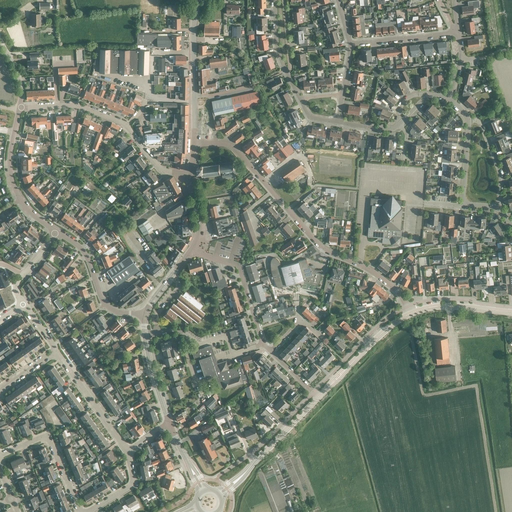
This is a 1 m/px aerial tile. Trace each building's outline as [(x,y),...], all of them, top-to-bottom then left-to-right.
[(265,0),(257,0),(258,6),(257,6),(257,14),(264,14),(264,8),(266,8),(265,0)] [(462,7),(463,15),(474,14),(473,8),(480,7),(479,0),(468,2),(469,6),(462,7)] [(232,6),(232,5),(227,5),(227,14),(239,14),(239,5),(232,6)] [(323,14),(324,18),(333,15),(332,9),(327,11),(326,7),(317,10),(319,15),(323,14)] [(293,19),(294,23),(303,22),(302,13),(305,13),(304,8),(296,8),(296,12),(292,12),(292,19),(293,19)] [(32,26),(40,26),(40,14),(30,14),(30,18),(32,18),(32,26)] [(333,15),(324,18),(325,21),(321,22),(322,28),(331,26),(330,22),(335,21),(333,15)] [(353,23),(368,21),(368,20),(364,20),(364,15),(352,16),(353,23)] [(434,18),(430,19),(431,29),(438,28),(438,25),(442,25),(441,19),(439,15),(434,16),(434,18)] [(415,31),(416,30),(419,29),(419,25),(418,16),(413,17),(412,21),(408,21),(409,31),(412,31),(412,32),(415,31)] [(431,29),(430,19),(425,19),(425,17),(419,17),(420,27),(424,27),(424,30),(431,29)] [(466,27),(467,34),(475,33),(474,22),(479,22),(478,17),(471,18),(472,21),(465,22),(466,27)] [(168,25),(168,28),(172,28),(172,29),(180,28),(180,18),(172,19),(172,25),(168,25)] [(263,34),(263,30),(267,30),(267,18),(258,18),(258,30),(257,30),(257,34),(263,34)] [(383,34),(390,34),(388,18),(388,22),(384,23),(383,18),(382,19),(383,34)] [(388,18),(390,34),(397,33),(396,21),(390,22),(390,18),(388,18)] [(406,31),(409,31),(408,21),(404,22),(403,18),(397,18),(398,27),(402,26),(403,32),(403,33),(407,32),(406,31)] [(383,34),(382,19),(381,19),(381,23),(377,23),(377,19),(374,19),(375,24),(377,35),(383,34)] [(353,23),(353,29),(369,28),(369,26),(365,27),(364,22),(368,22),(368,21),(353,23)] [(205,36),(220,36),(220,22),(205,22),(205,36)] [(241,36),(241,26),(233,26),(233,37),(241,36)] [(294,31),(294,37),(304,36),(303,33),(307,32),(306,26),(299,27),(299,31),(294,31)] [(330,38),(339,35),(337,30),(332,31),(331,27),(323,29),(324,36),(329,34),(330,38)] [(369,28),(353,29),(354,36),(366,35),(366,36),(370,35),(370,33),(366,33),(365,29),(369,29),(369,28)] [(265,35),(256,36),(257,44),(260,44),(261,50),(268,49),(267,43),(268,43),(268,39),(266,40),(265,35)] [(340,41),(339,35),(330,38),(330,41),(327,42),(329,48),(336,46),(335,43),(340,41)] [(172,49),(180,49),(180,36),(157,36),(157,47),(172,47),(172,49)] [(304,36),(294,37),(295,43),(300,43),(300,46),(308,45),(307,40),(304,40),(304,36)] [(468,40),(469,48),(479,46),(478,39),(468,40)] [(449,41),(442,42),(443,54),(446,53),(446,51),(450,51),(449,41)] [(435,43),(436,52),(439,52),(439,54),(443,54),(442,42),(435,43)] [(425,55),(429,55),(428,43),(421,44),(422,53),(425,53),(425,55)] [(213,50),(207,50),(207,45),(199,45),(199,54),(213,54),(213,50)] [(412,57),(415,57),(414,45),(407,45),(408,55),(411,55),(412,57)] [(335,61),(340,60),(340,61),(339,52),(338,52),(338,48),(323,49),(323,54),(329,53),(330,61),(332,61),(332,63),(335,62),(335,61)] [(99,73),(148,74),(149,50),(100,49),(99,73)] [(363,62),(371,61),(372,64),(377,64),(376,56),(371,56),(370,49),(362,50),(363,62)] [(39,52),(29,53),(29,57),(30,57),(31,61),(27,61),(27,69),(38,68),(37,60),(36,60),(36,57),(39,57),(39,52)] [(305,53),(296,54),(297,66),(306,65),(305,53)] [(267,54),(258,57),(260,61),(263,60),(267,70),(275,67),(271,57),(268,58),(267,54)] [(175,56),(169,56),(169,59),(172,59),(172,63),(175,63),(175,64),(185,64),(185,56),(175,56)] [(219,72),(228,70),(226,57),(210,59),(211,68),(218,67),(219,72)] [(199,86),(208,85),(207,77),(207,75),(210,75),(210,68),(198,69),(199,86)] [(464,76),(463,83),(470,85),(473,74),(475,75),(476,71),(468,69),(467,72),(465,72),(464,76)] [(357,82),(357,85),(366,87),(366,84),(361,83),(363,73),(355,72),(353,82),(357,82)] [(431,74),(432,80),(433,87),(436,86),(436,85),(444,85),(443,75),(435,75),(435,74),(431,74)] [(312,80),(309,80),(310,90),(316,89),(315,84),(318,84),(318,76),(312,77),(312,80)] [(323,76),(318,76),(318,84),(319,88),(322,88),(322,89),(328,88),(327,78),(324,79),(323,76)] [(310,90),(309,80),(306,80),(306,77),(303,77),(298,79),(301,84),(304,84),(304,91),(310,90)] [(424,77),(417,78),(418,88),(425,87),(424,77)] [(273,78),(266,81),(269,86),(271,85),(274,90),(284,85),(280,78),(274,81),(273,78)] [(188,99),(188,82),(185,82),(185,84),(180,84),(180,82),(174,82),(168,81),(168,86),(180,86),(180,92),(175,92),(175,99),(179,99),(188,99)] [(400,94),(407,91),(403,81),(395,85),(400,94)] [(208,85),(199,86),(199,94),(205,93),(205,91),(217,88),(216,83),(208,85)] [(76,95),(79,87),(70,84),(67,92),(76,95)] [(83,97),(88,99),(93,86),(91,85),(89,92),(86,90),(83,97)] [(366,87),(357,85),(356,88),(352,88),(351,91),(351,92),(350,98),(358,100),(360,90),(365,91),(366,87)] [(391,96),(394,93),(388,87),(385,91),(391,96)] [(93,101),(98,103),(103,90),(101,89),(99,93),(98,95),(96,94),(93,101)] [(283,91),(275,94),(280,103),(282,101),(285,106),(292,102),(287,92),(285,94),(283,91)] [(469,91),(462,94),(464,97),(466,100),(464,102),(472,109),(478,103),(470,96),(472,94),(469,91)] [(103,105),(107,107),(113,94),(110,93),(109,97),(108,99),(105,98),(103,105)] [(388,104),(389,103),(392,106),(396,101),(389,95),(386,99),(384,98),(381,101),(385,104),(386,104),(387,104),(388,104)] [(112,109),(117,111),(122,97),(120,97),(117,103),(115,102),(112,109)] [(122,112),(127,114),(132,101),(130,100),(127,107),(124,106),(122,112)] [(181,115),(188,115),(188,104),(163,103),(163,107),(179,107),(180,107),(181,107),(181,115)] [(368,108),(369,105),(361,103),(360,107),(350,105),(350,108),(349,108),(348,113),(359,115),(360,110),(367,111),(368,108)] [(429,109),(435,115),(439,112),(432,105),(429,109)] [(389,120),(392,113),(382,109),(380,116),(389,120)] [(435,115),(429,109),(425,113),(431,119),(435,115)] [(289,116),(290,120),(299,115),(296,110),(291,112),(290,110),(284,112),(286,117),(289,116)] [(243,123),(250,119),(248,114),(240,117),(240,118),(237,120),(232,124),(223,130),(227,135),(241,125),(239,121),(241,119),(243,123)] [(299,115),(290,120),(292,123),(289,124),(291,129),(298,126),(297,123),(302,121),(299,115)] [(496,121),(500,119),(499,115),(490,119),(491,122),(487,124),(491,134),(500,131),(496,121)] [(61,125),(61,126),(62,129),(64,129),(64,126),(64,122),(63,116),(56,116),(56,125),(61,125)] [(39,124),(39,117),(31,118),(31,124),(32,124),(32,128),(39,127),(39,124)] [(39,117),(39,124),(46,123),(46,129),(50,128),(50,120),(46,120),(46,117),(39,117)] [(216,130),(225,128),(223,117),(219,118),(219,120),(214,121),(216,130)] [(86,126),(88,127),(91,121),(84,118),(81,124),(86,126)] [(419,118),(415,122),(422,129),(424,130),(428,126),(426,125),(419,118)] [(172,131),(179,131),(179,128),(188,128),(188,121),(181,121),(181,120),(179,120),(179,123),(172,123),(172,131)] [(91,121),(88,127),(85,135),(83,139),(89,142),(92,133),(94,134),(96,130),(99,131),(102,125),(91,121)] [(102,134),(101,136),(109,140),(112,133),(116,135),(118,132),(117,131),(119,126),(111,122),(109,127),(106,126),(103,131),(102,134)] [(422,129),(415,122),(412,126),(413,127),(411,129),(411,130),(410,131),(410,132),(411,133),(411,134),(420,135),(422,133),(420,131),(422,129)] [(139,136),(144,134),(140,123),(136,125),(135,127),(139,136)] [(313,137),(317,137),(318,127),(312,127),(312,129),(311,128),(310,131),(308,131),(306,139),(313,140),(313,137)] [(318,127),(317,137),(320,138),(319,141),(325,142),(326,134),(323,133),(324,128),(318,127)] [(179,128),(179,131),(178,134),(174,134),(173,136),(172,138),(173,138),(187,139),(188,128),(179,128)] [(335,140),(336,130),(331,129),(330,134),(327,134),(326,142),(331,143),(332,140),(335,140)] [(260,130),(253,134),(255,138),(263,133),(260,130)] [(342,131),(336,130),(335,140),(338,141),(337,144),(343,145),(344,137),(341,136),(342,131)] [(237,143),(245,137),(241,132),(232,138),(237,143)] [(353,143),(355,133),(349,132),(348,137),(345,137),(344,145),(350,146),(350,143),(353,143)] [(172,138),(171,138),(170,142),(164,142),(164,138),(161,138),(161,136),(162,136),(162,133),(156,133),(156,135),(157,139),(153,139),(153,135),(146,135),(146,141),(148,144),(149,144),(154,144),(154,142),(159,142),(162,142),(162,152),(168,151),(174,151),(176,151),(185,153),(187,153),(187,139),(177,138),(173,138),(172,138)] [(361,134),(355,133),(353,143),(356,144),(356,147),(361,148),(363,140),(360,139),(361,134)] [(496,146),(505,143),(503,140),(506,139),(504,133),(497,136),(499,139),(494,141),(496,146)] [(287,143),(284,140),(285,139),(282,136),(275,142),(273,143),(275,145),(278,150),(287,143)] [(121,138),(114,144),(120,151),(125,147),(127,145),(121,138)] [(243,147),(243,148),(245,151),(246,150),(247,152),(248,151),(254,158),(261,153),(257,147),(258,146),(252,139),(243,147)] [(31,153),(33,146),(32,146),(33,141),(24,140),(23,145),(24,145),(23,152),(31,153)] [(411,150),(421,151),(421,147),(425,147),(426,142),(417,141),(417,144),(412,144),(411,150)] [(288,144),(287,143),(278,150),(279,151),(276,154),(275,153),(274,154),(276,157),(277,156),(281,161),(293,151),(288,144)] [(505,143),(496,146),(498,151),(503,149),(504,153),(511,150),(509,144),(506,145),(505,143)] [(125,150),(126,152),(121,155),(125,161),(127,160),(133,154),(132,153),(135,150),(131,145),(126,149),(125,150)] [(449,146),(443,145),(442,145),(441,149),(447,150),(447,154),(456,155),(456,149),(449,149),(449,146)] [(416,156),(416,160),(423,161),(424,155),(420,154),(421,151),(411,150),(411,156),(416,156)] [(504,166),(511,162),(511,160),(511,159),(511,158),(511,153),(511,152),(504,155),(505,159),(502,160),(504,166)] [(441,162),(442,162),(448,162),(448,160),(456,160),(456,155),(447,154),(446,157),(441,156),(441,162)] [(130,171),(135,166),(143,160),(139,155),(135,159),(133,156),(127,161),(129,163),(126,166),(130,171)] [(259,168),(265,175),(272,171),(275,168),(267,158),(262,162),(264,164),(259,168)] [(143,160),(135,166),(137,169),(135,170),(136,172),(139,175),(144,171),(142,168),(146,164),(143,160)] [(288,183),(306,170),(298,160),(281,172),(288,183)] [(448,162),(442,162),(441,166),(442,166),(442,170),(446,171),(456,172),(456,166),(448,166),(449,163),(448,162)] [(202,178),(203,178),(203,179),(206,179),(206,177),(207,177),(207,176),(209,176),(209,177),(210,177),(210,176),(213,175),(213,176),(213,175),(216,175),(216,176),(217,176),(217,175),(220,174),(220,175),(221,175),(220,174),(222,173),(222,178),(232,177),(232,172),(234,172),(232,163),(220,165),(219,164),(219,165),(216,165),(216,164),(215,164),(215,165),(212,166),(212,165),(211,165),(211,166),(209,166),(209,165),(208,165),(208,166),(205,166),(204,166),(203,166),(201,166),(201,168),(199,168),(199,167),(198,167),(198,168),(197,168),(197,169),(198,169),(199,172),(197,172),(197,173),(199,173),(199,174),(200,174),(200,173),(202,173),(202,178)] [(28,164),(21,164),(21,170),(22,170),(22,173),(28,172),(31,172),(31,166),(37,166),(37,164),(28,164)] [(150,184),(157,178),(151,170),(144,175),(150,184)] [(441,176),(441,179),(447,179),(448,176),(455,177),(456,172),(446,171),(446,176),(441,176)] [(28,172),(22,173),(22,177),(24,183),(31,180),(29,174),(28,172)] [(155,195),(177,183),(173,176),(165,180),(166,180),(162,182),(163,184),(153,190),(155,195)] [(445,187),(445,188),(454,188),(455,183),(447,182),(447,179),(441,179),(441,182),(441,187),(445,187)] [(247,185),(243,188),(246,193),(248,191),(255,200),(262,195),(255,185),(254,186),(251,182),(247,185)] [(177,183),(155,195),(157,198),(154,199),(156,201),(153,203),(155,206),(154,207),(157,211),(160,208),(162,207),(159,204),(162,202),(169,197),(180,191),(177,183)] [(27,188),(31,192),(36,188),(32,184),(27,188)] [(144,193),(150,188),(148,185),(141,189),(144,193)] [(31,192),(35,196),(35,197),(40,192),(36,188),(31,192)] [(446,193),(454,194),(454,188),(445,188),(445,192),(440,192),(440,195),(446,196),(446,193)] [(175,200),(183,196),(180,191),(169,197),(162,202),(163,204),(165,203),(165,204),(174,199),(175,200)] [(35,197),(39,201),(44,197),(40,192),(35,197)] [(127,196),(122,201),(127,205),(131,199),(127,196)] [(392,196),(389,199),(382,198),(382,200),(381,200),(381,199),(374,199),(371,199),(370,206),(372,206),(370,224),(369,224),(368,237),(383,238),(382,243),(391,244),(391,245),(400,246),(402,230),(401,230),(403,208),(401,207),(401,200),(395,200),(392,196)] [(44,197),(39,201),(43,206),(48,201),(44,197)] [(180,201),(179,201),(165,211),(167,220),(182,216),(190,214),(186,199),(180,201)] [(56,215),(60,210),(55,206),(56,204),(53,202),(48,209),(56,215)] [(241,207),(244,210),(250,205),(248,202),(241,207)] [(297,208),(302,214),(310,207),(307,204),(306,205),(304,203),(297,208)] [(267,212),(269,215),(275,210),(271,205),(270,206),(267,204),(262,209),(266,213),(267,212)] [(217,212),(220,212),(219,205),(210,207),(212,218),(218,216),(217,212)] [(310,207),(302,214),(307,219),(313,213),(311,210),(312,209),(310,207)] [(15,209),(10,213),(15,220),(18,219),(19,221),(22,219),(15,209)] [(240,214),(243,221),(250,219),(246,209),(240,214)] [(275,210),(269,215),(272,218),(270,219),(274,224),(279,219),(280,219),(278,216),(280,215),(275,210)] [(327,227),(327,220),(318,219),(318,216),(322,217),(322,215),(318,210),(313,214),(315,216),(314,216),(314,223),(318,223),(317,227),(327,227)] [(15,220),(10,213),(6,216),(8,219),(5,221),(9,228),(17,222),(15,220)] [(66,222),(70,216),(65,213),(61,218),(66,222)] [(438,221),(438,213),(431,213),(430,224),(436,225),(435,230),(440,231),(441,221),(438,221)] [(183,224),(191,224),(190,214),(182,216),(183,224)] [(453,227),(453,216),(445,215),(445,226),(453,227)] [(66,222),(70,225),(74,220),(70,216),(66,222)] [(465,229),(472,229),(473,220),(469,219),(469,217),(461,216),(460,226),(466,226),(465,229)] [(227,218),(223,219),(210,222),(214,234),(219,233),(219,236),(235,232),(234,229),(233,225),(229,226),(227,218)] [(473,220),(472,229),(479,230),(479,227),(485,228),(486,218),(477,218),(477,220),(473,220)] [(496,235),(503,231),(497,223),(496,224),(495,222),(494,220),(491,219),(488,226),(491,227),(496,235)] [(70,225),(75,229),(79,223),(74,220),(70,225)] [(0,221),(0,231),(2,230),(4,232),(8,228),(4,222),(1,223),(0,221)] [(140,229),(148,224),(146,221),(138,226),(140,229)] [(79,223),(75,229),(80,232),(84,227),(79,223)] [(273,231),(276,235),(281,231),(287,238),(294,232),(289,227),(290,227),(287,224),(285,226),(282,223),(273,231)] [(151,230),(148,224),(140,229),(143,235),(151,230)] [(191,224),(183,224),(181,224),(177,225),(178,229),(178,235),(191,234),(191,224)] [(27,235),(29,237),(35,230),(30,226),(29,228),(27,231),(25,229),(24,229),(21,234),(25,237),(26,235),(27,235)] [(90,233),(88,230),(83,235),(87,239),(88,239),(91,242),(98,234),(93,229),(90,233)] [(35,230),(29,237),(32,240),(30,242),(35,245),(39,240),(36,238),(40,234),(35,230)] [(106,233),(104,230),(97,236),(99,239),(106,233)] [(337,244),(338,234),(333,234),(333,236),(330,235),(329,244),(337,244)] [(350,247),(350,241),(345,240),(345,239),(343,239),(344,234),(341,234),(340,246),(350,247)] [(12,238),(4,245),(7,247),(15,241),(15,240),(12,238)] [(92,244),(100,254),(106,249),(103,245),(105,244),(102,239),(99,241),(98,241),(97,240),(92,244)] [(257,239),(250,241),(252,247),(259,241),(257,239)] [(291,241),(281,247),(284,253),(294,246),(291,241)] [(298,253),(307,247),(306,246),(306,245),(305,245),(303,242),(295,247),(295,248),(293,249),(294,250),(296,249),(298,253)] [(502,252),(511,251),(511,245),(505,245),(505,242),(497,243),(498,248),(502,248),(502,252)] [(466,244),(459,245),(460,253),(466,252),(465,249),(467,249),(466,244)] [(17,251),(15,254),(22,260),(26,255),(22,251),(24,249),(19,245),(15,249),(17,251)] [(62,258),(66,252),(58,245),(52,253),(55,255),(57,254),(62,258)] [(176,262),(182,253),(176,249),(169,260),(171,261),(168,265),(172,267),(176,262)] [(103,262),(116,257),(115,255),(109,258),(108,255),(109,253),(107,251),(103,254),(104,256),(101,257),(103,262)] [(154,263),(156,265),(159,263),(161,260),(154,251),(147,257),(153,264),(154,263)] [(511,258),(511,251),(502,252),(502,256),(498,257),(499,260),(499,262),(507,261),(507,258),(511,258)] [(12,263),(14,261),(18,265),(22,260),(15,254),(13,256),(11,255),(10,256),(7,253),(5,257),(12,263)] [(410,262),(415,258),(410,254),(406,259),(410,262)] [(120,262),(115,266),(107,271),(115,283),(137,268),(129,256),(125,259),(120,262)] [(116,257),(103,262),(105,267),(112,265),(110,262),(113,261),(115,266),(120,262),(119,259),(119,258),(117,259),(116,257)] [(315,269),(314,269),(314,266),(313,265),(310,266),(309,265),(308,264),(308,263),(307,262),(307,261),(306,259),(307,259),(306,259),(298,261),(299,261),(299,262),(281,267),(281,265),(280,264),(280,263),(280,262),(279,261),(279,260),(278,260),(277,259),(277,258),(276,258),(275,258),(275,257),(274,257),(273,258),(272,258),(272,259),(271,259),(271,260),(271,261),(271,262),(270,263),(271,265),(271,266),(271,268),(271,270),(273,276),(273,278),(274,279),(274,281),(275,283),(276,285),(277,286),(278,288),(286,285),(287,285),(304,280),(304,282),(317,286),(318,286),(318,285),(319,284),(320,282),(320,281),(320,280),(321,278),(321,277),(321,275),(321,274),(321,273),(321,271),(321,270),(321,269),(321,270),(320,270),(319,270),(318,270),(317,270),(316,270),(315,269)] [(67,267),(73,260),(69,258),(64,265),(67,267)] [(259,265),(258,263),(263,261),(262,258),(255,260),(256,263),(246,266),(249,274),(258,271),(256,266),(259,265)] [(187,264),(189,271),(190,273),(203,269),(200,260),(187,264)] [(44,264),(41,269),(47,274),(50,271),(52,272),(55,269),(45,261),(43,264),(44,264)] [(386,273),(390,268),(382,262),(381,263),(378,267),(386,273)] [(164,269),(159,263),(156,265),(150,270),(155,276),(164,269)] [(216,285),(217,288),(227,285),(224,277),(222,278),(219,267),(207,270),(212,286),(216,285)] [(394,280),(403,269),(401,267),(397,272),(394,270),(389,276),(393,279),(394,280)] [(75,279),(80,276),(75,268),(70,271),(67,273),(70,277),(71,276),(74,280),(75,279)] [(343,280),(345,271),(341,270),(341,269),(337,268),(337,269),(333,268),(331,277),(343,280)] [(47,274),(41,269),(37,273),(37,272),(35,275),(44,283),(47,279),(45,277),(47,274)] [(249,274),(251,282),(260,279),(258,273),(261,273),(260,270),(258,271),(249,274)] [(401,276),(405,278),(401,284),(407,287),(410,280),(411,277),(407,275),(409,272),(406,270),(401,276)] [(362,278),(363,274),(349,271),(348,279),(351,279),(352,277),(362,279),(360,285),(367,285),(366,278),(362,278)] [(61,283),(66,280),(62,274),(57,277),(61,283)] [(264,283),(270,282),(268,275),(261,278),(262,281),(263,280),(264,283)] [(440,289),(449,289),(448,281),(443,282),(443,278),(439,278),(439,275),(435,275),(436,281),(439,281),(440,289)] [(419,280),(413,281),(414,290),(417,290),(417,292),(423,291),(421,276),(418,277),(419,280)] [(137,292),(142,288),(143,289),(150,283),(146,277),(139,283),(137,281),(134,284),(133,283),(118,296),(121,300),(119,302),(122,306),(129,301),(132,305),(140,299),(137,294),(138,293),(137,292)] [(9,284),(6,278),(0,280),(0,287),(0,288),(9,284)] [(459,287),(469,286),(468,278),(458,279),(459,287)] [(433,290),(435,290),(434,283),(429,283),(429,279),(426,280),(426,283),(427,283),(428,290),(431,290),(432,291),(433,291),(433,290)] [(34,298),(40,294),(31,281),(25,285),(34,298)] [(375,282),(368,291),(373,294),(372,295),(373,297),(374,296),(381,287),(375,282)] [(265,288),(263,288),(262,284),(252,286),(255,294),(264,291),(266,291),(265,288)] [(228,296),(230,295),(236,293),(234,287),(232,288),(231,285),(224,287),(227,296),(228,296)] [(373,297),(372,298),(377,302),(379,299),(377,297),(380,294),(382,296),(381,297),(385,300),(389,294),(386,292),(386,291),(381,287),(374,296),(373,297)] [(80,296),(87,294),(85,288),(75,291),(76,293),(79,292),(80,296)] [(45,298),(50,295),(52,298),(55,295),(53,292),(51,289),(43,295),(45,298)] [(189,323),(192,319),(197,323),(205,313),(200,309),(203,305),(186,291),(183,295),(181,294),(177,299),(178,300),(175,304),(173,303),(163,316),(171,322),(177,314),(189,323)] [(264,291),(255,294),(257,302),(266,299),(264,291)] [(285,309),(287,315),(294,313),(292,306),(288,308),(286,301),(285,302),(284,298),(282,299),(283,302),(285,309)] [(46,314),(53,309),(46,299),(38,304),(46,314)] [(230,307),(231,307),(240,304),(238,299),(232,301),(233,306),(230,307)] [(91,310),(95,309),(92,301),(87,303),(89,309),(86,310),(87,313),(91,312),(91,310)] [(75,309),(72,304),(66,308),(69,313),(75,309)] [(231,307),(232,313),(229,314),(230,316),(240,313),(239,311),(242,310),(240,304),(231,307)] [(302,312),(307,316),(312,311),(307,307),(302,312)] [(320,317),(317,315),(316,316),(314,313),(318,308),(316,307),(313,309),(312,311),(307,316),(312,321),(314,319),(316,321),(320,317)] [(287,315),(285,309),(277,311),(279,317),(287,315)] [(270,313),(269,310),(266,311),(267,314),(262,316),(264,322),(272,320),(270,313)] [(270,313),(272,320),(279,317),(277,311),(270,313)] [(364,325),(366,323),(363,321),(365,319),(360,314),(356,318),(359,321),(354,326),(359,331),(363,328),(362,328),(364,326),(364,325)] [(105,321),(100,315),(96,318),(96,317),(92,320),(94,323),(97,327),(96,327),(100,332),(108,326),(105,321)] [(235,326),(239,325),(246,323),(244,317),(241,318),(240,315),(233,317),(233,320),(237,319),(238,322),(234,324),(235,326)] [(51,321),(54,326),(62,320),(58,316),(51,321)] [(21,318),(16,321),(21,328),(26,324),(27,326),(30,324),(25,317),(22,319),(21,318)] [(447,331),(445,319),(436,320),(437,332),(447,331)] [(54,326),(57,330),(65,325),(62,320),(54,326)] [(114,331),(121,325),(119,322),(118,321),(117,320),(108,328),(109,330),(111,328),(114,331)] [(16,321),(11,325),(16,331),(21,328),(16,321)] [(350,341),(355,336),(350,330),(352,328),(346,322),(342,326),(346,330),(348,332),(344,336),(346,338),(347,337),(350,341)] [(230,334),(247,329),(246,323),(239,325),(240,329),(235,330),(229,331),(230,334)] [(13,334),(16,331),(11,325),(6,329),(12,338),(15,336),(13,334)] [(65,325),(57,330),(61,335),(68,330),(65,325)] [(324,330),(327,333),(332,328),(329,325),(324,330)] [(302,331),(308,337),(312,332),(306,326),(302,331)] [(123,339),(129,333),(128,332),(128,331),(127,331),(124,328),(118,334),(117,333),(114,336),(116,338),(118,336),(121,340),(122,339),(123,339)] [(10,339),(12,338),(6,329),(1,332),(5,339),(9,337),(10,339)] [(242,337),(249,335),(247,329),(230,334),(231,337),(237,335),(241,333),(242,337)] [(297,336),(303,341),(308,337),(302,331),(297,336)] [(102,338),(104,341),(108,338),(112,336),(110,333),(102,338)] [(346,346),(343,343),(345,340),(338,334),(335,337),(338,341),(335,345),(341,351),(346,346)] [(249,335),(242,337),(238,338),(239,341),(243,340),(244,343),(242,344),(244,348),(250,346),(248,342),(251,341),(249,335)] [(303,341),(297,336),(293,340),(299,346),(303,341)] [(34,341),(39,347),(44,344),(40,337),(34,341)] [(450,363),(447,337),(434,339),(437,364),(450,363)] [(68,349),(76,343),(72,338),(64,343),(68,349)] [(124,346),(125,347),(124,348),(126,351),(127,350),(128,351),(135,345),(135,344),(134,343),(133,343),(131,339),(123,345),(122,343),(117,347),(114,349),(116,352),(123,348),(122,347),(124,346)] [(289,345),(295,350),(299,346),(293,340),(289,345)] [(29,345),(34,351),(39,347),(34,341),(29,345)] [(162,351),(163,350),(164,354),(177,351),(176,347),(171,348),(170,341),(160,343),(162,351)] [(72,355),(80,349),(76,343),(68,349),(72,355)] [(24,348),(29,355),(34,351),(29,345),(24,348)] [(284,350),(290,355),(295,350),(289,345),(284,350)] [(29,355),(24,348),(19,352),(24,358),(29,355)] [(197,352),(192,354),(195,362),(199,361),(205,379),(205,380),(215,376),(219,388),(222,387),(223,390),(244,383),(243,381),(247,380),(245,374),(243,375),(240,366),(229,369),(227,362),(218,365),(216,360),(214,355),(212,348),(204,350),(204,349),(202,350),(201,348),(196,350),(197,352)] [(324,357),(330,362),(335,356),(331,352),(332,350),(330,348),(325,353),(327,354),(324,357)] [(84,355),(80,349),(72,355),(76,360),(84,355)] [(290,355),(284,350),(280,354),(286,360),(290,355)] [(177,351),(164,354),(165,358),(164,358),(166,365),(173,364),(172,360),(177,359),(176,356),(178,355),(177,351)] [(14,355),(19,362),(24,358),(19,352),(14,355)] [(261,365),(267,358),(262,354),(260,356),(256,352),(252,357),(254,362),(258,360),(260,362),(258,363),(261,365)] [(19,362),(14,355),(9,359),(14,366),(19,362)] [(88,360),(84,355),(76,360),(81,366),(88,360)] [(330,362),(324,357),(319,362),(324,368),(330,362)] [(263,372),(265,373),(271,367),(270,365),(272,363),(267,358),(261,365),(260,366),(264,371),(263,372)] [(1,365),(6,372),(11,368),(6,361),(1,365)] [(88,376),(97,370),(96,368),(93,369),(91,367),(95,364),(93,361),(85,367),(87,369),(84,371),(88,376)] [(313,368),(310,371),(316,376),(321,370),(313,363),(311,366),(313,368)] [(138,364),(130,365),(131,369),(129,370),(129,372),(139,371),(138,364)] [(437,380),(457,378),(456,364),(435,366),(436,372),(430,373),(431,381),(437,380)] [(51,376),(57,371),(53,366),(51,368),(49,365),(42,371),(44,373),(47,371),(51,376)] [(271,371),(274,374),(272,376),(274,378),(276,376),(280,371),(276,367),(273,369),(271,367),(265,373),(267,375),(271,371)] [(171,380),(178,378),(175,368),(167,371),(168,374),(169,374),(171,380)] [(88,376),(92,382),(98,377),(95,372),(97,370),(88,376)] [(55,381),(61,377),(57,371),(51,376),(55,381)] [(280,371),(276,376),(280,380),(285,375),(280,371)] [(316,376),(310,371),(308,373),(306,371),(303,374),(311,381),(316,376)] [(285,375),(280,380),(278,382),(275,385),(278,387),(281,383),(283,385),(284,384),(289,379),(285,375)] [(35,376),(30,380),(35,386),(36,388),(41,384),(35,376)] [(56,393),(63,387),(61,385),(65,382),(61,377),(55,381),(58,387),(54,390),(56,393)] [(98,377),(92,382),(96,387),(100,384),(102,387),(107,383),(104,380),(102,382),(98,377)] [(30,380),(25,383),(30,390),(35,386),(30,380)] [(137,391),(145,388),(141,380),(133,383),(137,391)] [(179,386),(182,384),(181,381),(175,383),(176,386),(172,388),(174,394),(175,393),(177,399),(183,396),(179,386)] [(25,393),(30,390),(25,383),(20,387),(25,393)] [(100,393),(104,399),(110,394),(107,390),(111,386),(109,383),(103,388),(104,390),(100,393)] [(20,387),(15,391),(20,397),(25,393),(20,387)] [(66,396),(72,392),(68,387),(64,390),(63,387),(56,393),(58,395),(63,391),(66,396)] [(280,392),(283,395),(288,390),(285,387),(280,392)] [(292,401),(298,395),(294,391),(291,389),(289,391),(291,393),(288,397),(292,401)] [(142,402),(150,398),(146,390),(141,393),(142,395),(139,397),(142,402)] [(15,391),(10,394),(15,401),(20,397),(15,391)] [(72,392),(66,396),(70,401),(76,397),(72,392)] [(10,404),(15,401),(10,394),(5,398),(8,402),(6,404),(10,409),(12,408),(10,404)] [(110,394),(104,399),(108,404),(112,400),(114,399),(110,394)] [(212,396),(205,403),(209,407),(216,400),(212,396)] [(65,408),(71,403),(74,406),(79,402),(76,397),(70,401),(67,403),(64,406),(65,408)] [(108,404),(111,409),(117,405),(114,399),(112,400),(108,404)] [(286,408),(288,405),(282,399),(275,406),(281,411),(285,407),(286,408)] [(79,402),(74,406),(77,411),(73,413),(75,416),(82,411),(81,409),(83,408),(79,402)] [(0,410),(3,408),(6,412),(8,410),(5,405),(2,406),(0,403),(0,410)] [(117,405),(111,409),(115,414),(119,411),(121,414),(128,409),(125,406),(121,409),(117,405)] [(150,422),(157,420),(156,416),(155,416),(153,410),(150,411),(148,405),(141,407),(143,413),(146,412),(150,422)] [(268,426),(273,421),(268,416),(270,414),(265,409),(260,414),(263,417),(261,419),(268,426)] [(82,411),(75,416),(74,417),(76,420),(80,417),(84,422),(90,417),(86,412),(84,414),(82,411)] [(185,411),(175,416),(176,418),(176,419),(176,420),(177,421),(178,422),(180,421),(180,423),(185,420),(184,418),(182,414),(186,413),(185,411)] [(196,422),(201,419),(198,414),(195,415),(195,416),(194,417),(195,419),(188,423),(191,428),(197,424),(196,422)] [(90,417),(84,422),(87,427),(94,422),(90,417)] [(24,435),(30,433),(27,426),(30,425),(27,419),(23,420),(24,423),(20,425),(24,435)] [(40,428),(45,426),(42,419),(34,422),(36,429),(40,428)] [(137,436),(143,432),(140,429),(143,427),(139,421),(134,425),(134,426),(132,428),(137,436)] [(94,422),(87,427),(91,432),(97,427),(94,422)] [(201,428),(204,433),(214,428),(211,423),(201,428)] [(6,429),(9,428),(7,424),(1,427),(3,430),(0,431),(0,437),(3,445),(11,441),(6,429)] [(97,427),(91,432),(94,437),(101,432),(97,427)] [(253,438),(257,436),(254,428),(244,431),(242,427),(239,428),(243,436),(246,435),(247,439),(253,437),(253,438)] [(70,435),(69,432),(67,433),(66,429),(64,430),(57,433),(60,439),(70,435)] [(98,442),(104,437),(101,432),(94,437),(98,442)] [(239,440),(241,439),(238,432),(235,433),(237,437),(228,440),(231,448),(237,445),(238,447),(241,445),(239,440)] [(62,445),(69,442),(67,438),(71,437),(70,435),(60,439),(62,445)] [(104,437),(98,442),(102,447),(100,448),(102,450),(108,447),(106,444),(108,443),(104,437)] [(207,437),(198,442),(201,449),(203,454),(204,453),(207,460),(211,458),(216,455),(213,449),(214,448),(216,447),(214,443),(211,444),(207,437)] [(157,449),(164,446),(161,439),(151,443),(152,446),(155,444),(157,449)] [(64,449),(66,455),(74,452),(77,450),(76,447),(72,449),(71,445),(64,449)] [(40,456),(47,453),(44,447),(37,450),(40,456)] [(108,468),(111,467),(109,464),(116,459),(113,454),(113,453),(111,450),(107,453),(105,450),(99,455),(100,458),(103,456),(107,462),(105,464),(108,468)] [(161,459),(168,457),(165,450),(156,453),(157,456),(160,455),(161,459)] [(74,452),(66,455),(69,460),(76,457),(80,456),(78,453),(75,455),(74,452)] [(47,453),(40,456),(42,461),(37,464),(38,467),(46,464),(45,461),(49,459),(47,453)] [(17,459),(20,468),(25,466),(27,470),(31,468),(28,461),(25,462),(23,457),(17,459)] [(71,466),(78,463),(81,462),(80,459),(77,460),(76,457),(69,460),(71,466)] [(20,468),(17,459),(11,462),(14,470),(20,468)] [(141,472),(147,470),(146,464),(150,464),(149,460),(144,461),(144,464),(139,465),(141,472)] [(166,470),(173,467),(170,460),(160,464),(161,467),(164,466),(166,470)] [(71,466),(73,472),(81,469),(90,465),(89,462),(83,465),(80,466),(78,463),(71,466)] [(46,464),(38,467),(39,470),(44,468),(46,471),(43,472),(44,475),(47,474),(54,470),(52,464),(47,466),(46,464)] [(111,467),(108,468),(104,471),(106,474),(110,471),(114,476),(121,472),(117,466),(113,469),(111,467)] [(73,472),(76,477),(83,475),(87,473),(86,471),(82,472),(81,469),(73,472)] [(54,470),(47,474),(49,479),(44,481),(46,484),(55,480),(54,478),(57,477),(54,470)] [(147,470),(141,472),(142,478),(147,477),(147,480),(153,479),(152,475),(148,476),(147,470)] [(121,472),(114,476),(118,482),(125,477),(121,472)] [(18,481),(21,488),(28,485),(26,480),(32,477),(31,473),(24,476),(23,476),(24,479),(18,481)] [(165,477),(168,478),(166,485),(165,485),(164,487),(172,490),(173,487),(172,487),(174,480),(171,479),(172,476),(166,474),(165,477)] [(83,475),(76,477),(78,483),(85,480),(86,481),(89,480),(87,477),(85,478),(83,475)] [(105,483),(102,485),(100,481),(98,483),(104,492),(109,489),(105,483)] [(52,493),(55,492),(62,490),(59,484),(57,485),(55,482),(47,485),(49,489),(53,487),(54,490),(52,492),(52,493)] [(104,492),(98,483),(97,482),(95,483),(97,488),(95,489),(98,496),(104,492)] [(31,494),(36,492),(38,491),(36,487),(34,488),(33,486),(30,488),(28,485),(21,488),(24,494),(30,492),(31,494)] [(142,490),(138,492),(140,495),(145,503),(148,500),(147,499),(155,495),(154,492),(149,486),(142,490)] [(89,493),(93,499),(98,496),(95,489),(89,493)] [(38,491),(36,492),(37,496),(34,497),(26,500),(29,507),(32,506),(33,508),(38,506),(35,500),(38,498),(39,501),(45,498),(41,490),(38,491)] [(64,496),(62,490),(55,492),(58,498),(64,496)] [(93,499),(89,493),(84,496),(87,502),(93,499)] [(58,498),(60,504),(67,501),(64,496),(58,498)] [(124,504),(129,511),(132,510),(131,510),(139,505),(133,496),(125,500),(127,503),(124,504)] [(59,508),(61,511),(69,507),(67,501),(60,504),(61,507),(59,508)] [(122,506),(120,503),(113,508),(115,511),(129,511),(124,504),(122,506)]
